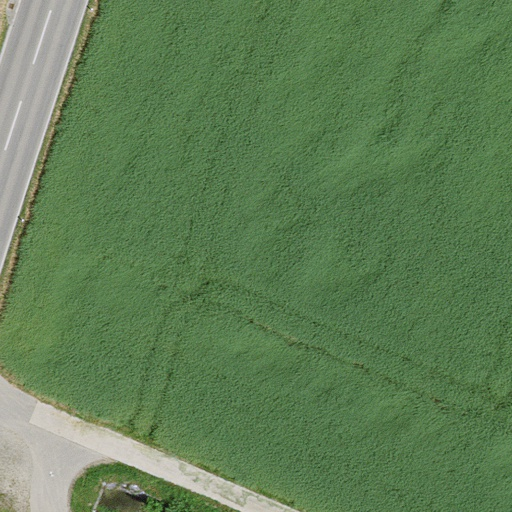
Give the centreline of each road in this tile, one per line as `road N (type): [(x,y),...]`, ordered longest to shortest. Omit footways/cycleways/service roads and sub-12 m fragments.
road 1 (track): [(0,398),(263,511)]
road 2 (secondary): [(58,0),(0,180)]
